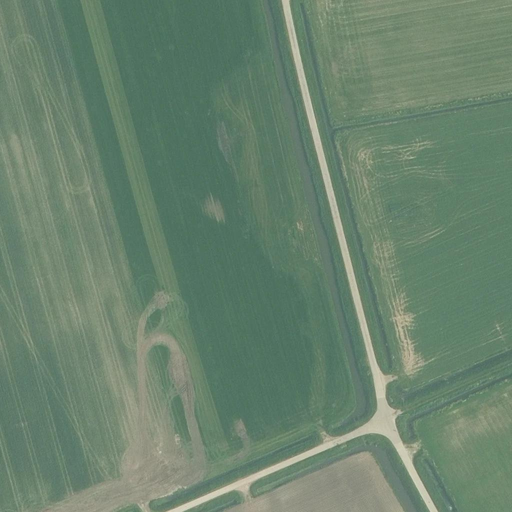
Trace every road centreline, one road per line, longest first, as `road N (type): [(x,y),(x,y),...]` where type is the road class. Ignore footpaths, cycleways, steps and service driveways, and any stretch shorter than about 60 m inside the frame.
road 1 (unclassified): [(387,418),(284,0)]
road 2 (unclassified): [(169,511),(387,418)]
road 3 (track): [(387,418),(511,363)]
